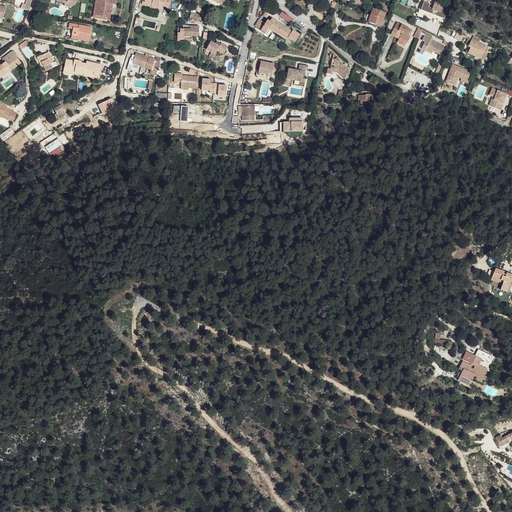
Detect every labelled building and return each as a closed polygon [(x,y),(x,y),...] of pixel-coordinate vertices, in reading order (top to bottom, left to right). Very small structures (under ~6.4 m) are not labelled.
[(27,0),(25,6),(23,10),(28,12),(32,1),(28,0),(27,0)] [(48,0),(49,0),(66,4),(71,9),(78,3),(76,0),(48,0)] [(95,0),(96,2),(98,3),(96,16),(106,17),(105,20),(110,21),(113,4),(116,5),(116,0),(95,0)] [(166,0),(165,0),(145,0),(145,2),(152,4),(151,7),(163,10),(164,5),(166,0)] [(98,3),(96,2),(93,18),(105,20),(106,17),(96,16),(98,3)] [(423,3),(419,19),(425,20),(426,16),(445,22),(448,12),(443,11),(444,9),(423,3)] [(387,30),(392,10),(380,6),(374,27),(387,30)] [(191,12),(190,18),(201,21),(201,17),(199,16),(200,14),(191,12)] [(292,24),(294,20),(283,12),(280,16),(292,24)] [(265,24),(261,32),(266,35),(270,29),(288,40),(289,39),(296,43),(301,35),(293,30),(292,32),(271,20),(270,23),(267,21),(265,24)] [(407,36),(411,31),(408,29),(403,26),(398,22),(392,31),(400,36),(399,38),(406,43),(409,37),(407,36)] [(92,27),(70,23),(69,28),(74,29),(72,38),(79,40),(79,37),(90,39),(92,27)] [(180,33),(178,33),(177,38),(185,39),(185,41),(191,41),(192,37),(199,37),(199,26),(190,25),(189,29),(183,29),(180,29),(180,33)] [(398,39),(399,38),(400,36),(392,31),(390,34),(398,39)] [(424,41),(421,49),(426,51),(427,48),(434,51),(441,54),(439,59),(445,61),(447,56),(448,51),(449,48),(446,46),(445,49),(443,48),(445,44),(432,39),(433,37),(424,34),(422,40),(424,41)] [(18,46),(21,50),(28,44),(25,40),(18,46)] [(482,45),(475,42),(472,40),(470,44),(473,46),(472,50),(473,51),(475,52),(473,56),(485,61),(490,48),(482,45)] [(211,41),(206,49),(211,51),(215,53),(217,50),(223,54),(228,46),(221,43),(220,45),(215,43),(211,41)] [(0,64),(0,75),(9,69),(10,71),(21,63),(12,51),(2,60),(4,62),(5,63),(2,65),(2,63),(0,64)] [(48,53),(38,57),(41,62),(42,62),(44,66),(46,71),(53,68),(51,64),(53,62),(48,53)] [(337,63),(339,60),(333,53),(329,68),(330,68),(331,70),(337,72),(342,78),(343,77),(345,78),(348,70),(339,64),(337,63)] [(127,70),(130,71),(131,68),(132,65),(141,68),(152,72),(151,75),(156,77),(161,62),(136,54),(135,59),(131,58),(127,70)] [(71,65),(71,61),(66,59),(63,69),(69,71),(69,72),(74,73),(75,72),(79,73),(78,75),(83,76),(84,74),(93,76),(94,75),(99,76),(101,65),(90,62),(90,65),(85,64),(81,63),(81,61),(74,60),(74,61),(73,65),(71,65)] [(261,69),(260,74),(269,76),(269,78),(273,79),(276,66),(263,63),(262,64),(260,64),(259,69),(261,69)] [(445,82),(454,86),(457,78),(460,80),(466,82),(470,73),(452,65),(445,82)] [(301,77),(305,78),(307,68),(300,66),(299,72),(290,70),(287,79),(285,79),(284,86),(290,87),(291,81),(300,83),(301,77)] [(0,78),(10,71),(9,69),(0,75),(0,78)] [(182,81),(181,87),(189,87),(197,88),(198,76),(182,75),(182,73),(174,72),(173,80),(182,81)] [(214,94),(218,94),(219,84),(215,84),(215,80),(207,80),(206,91),(214,92),(214,94)] [(222,96),(230,97),(231,86),(223,86),(223,85),(219,84),(218,94),(222,94),(222,96)] [(497,99),(494,108),(505,112),(511,97),(497,91),(494,98),(497,99)] [(359,92),(359,103),(367,103),(367,99),(373,99),(373,92),(359,92)] [(106,101),(106,103),(109,109),(111,112),(116,109),(111,99),(106,101)] [(4,107),(5,106),(6,105),(0,100),(0,115),(6,119),(7,118),(11,120),(15,112),(12,110),(11,112),(4,107)] [(60,102),(53,106),(57,114),(54,115),(56,118),(59,117),(66,113),(60,102)] [(108,109),(105,103),(99,106),(102,112),(108,109)] [(255,106),(238,107),(239,113),(242,113),(243,120),(255,120),(255,106)] [(45,147),(49,154),(60,147),(62,145),(58,139),(45,147)] [(60,147),(49,154),(50,155),(52,158),(63,151),(60,147)] [(504,276),(504,273),(496,270),(492,282),(501,285),(502,283),(505,283),(504,286),(504,287),(502,292),(509,294),(511,283),(511,275),(508,274),(507,276),(504,276)] [(434,345),(450,346),(451,339),(440,339),(440,332),(435,331),(434,345)] [(475,358),(489,364),(493,355),(479,348),(475,358)] [(476,364),(472,362),(474,356),(465,353),(462,360),(471,364),(475,365),(476,364)] [(471,366),(462,363),(460,370),(464,371),(460,384),(471,387),(471,385),(472,385),(475,376),(479,377),(478,379),(483,381),(487,368),(476,364),(475,365),(473,371),(470,370),(471,366)] [(502,437),(497,440),(502,448),(511,442),(510,440),(511,438),(511,434),(504,440),(502,437)]
